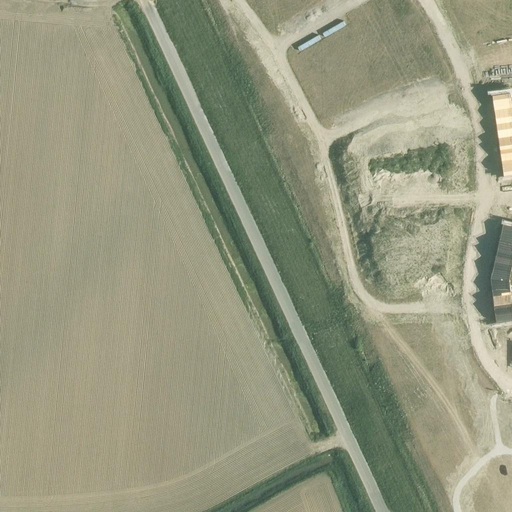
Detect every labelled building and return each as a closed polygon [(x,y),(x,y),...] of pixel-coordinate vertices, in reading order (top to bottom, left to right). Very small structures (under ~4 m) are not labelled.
[(503,93),(492,94),(493,106),(494,110),(511,107),(511,101),(511,92),(503,93)] [(511,107),(494,110),(496,124),(511,121),(511,107)] [(511,121),(496,124),(497,132),(498,138),(511,135),(511,121)] [(511,135),(498,138),(500,149),(511,147),(511,135)] [(511,147),(500,149),(501,160),(511,158),(511,147)] [(511,158),(501,160),(503,176),(511,174),(511,158)] [(511,225),(503,223),(499,239),(511,241),(511,225)] [(511,241),(499,239),(497,250),(511,253),(511,241)] [(511,253),(497,250),(494,261),(511,265),(511,253)] [(511,265),(494,261),(490,278),(510,279),(511,268),(511,265)] [(510,279),(490,278),(492,296),(511,294),(510,279)] [(511,298),(511,294),(492,296),(494,308),(511,305),(511,298)] [(511,305),(494,308),(496,323),(511,320),(511,305)]
